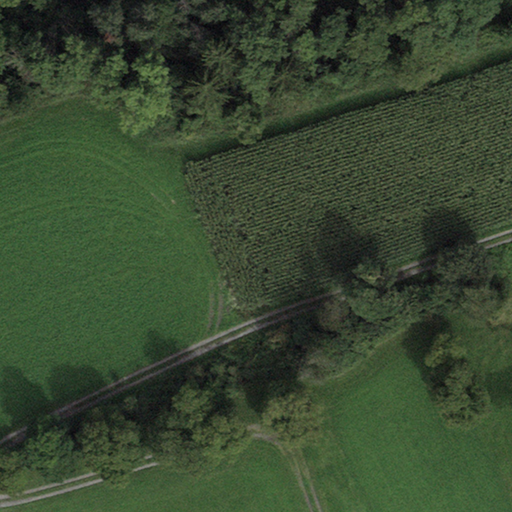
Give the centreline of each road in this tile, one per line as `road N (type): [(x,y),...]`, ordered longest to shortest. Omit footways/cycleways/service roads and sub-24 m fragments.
road 1 (track): [(0,449),(252,326),(511,237)]
road 2 (track): [(0,501),(26,501),(245,433),(271,432),(291,443),(320,511)]
